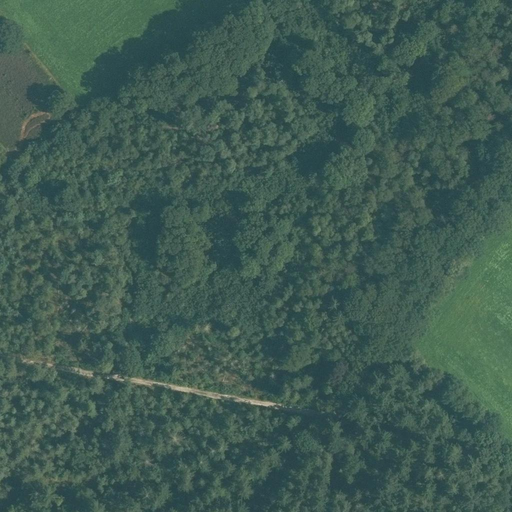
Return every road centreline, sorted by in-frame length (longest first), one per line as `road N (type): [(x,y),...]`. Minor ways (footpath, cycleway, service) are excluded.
road 1 (track): [(336,412),(511,176)]
road 2 (track): [(122,376),(336,412)]
road 3 (track): [(0,356),(122,376)]
road 4 (track): [(263,511),(336,412)]
